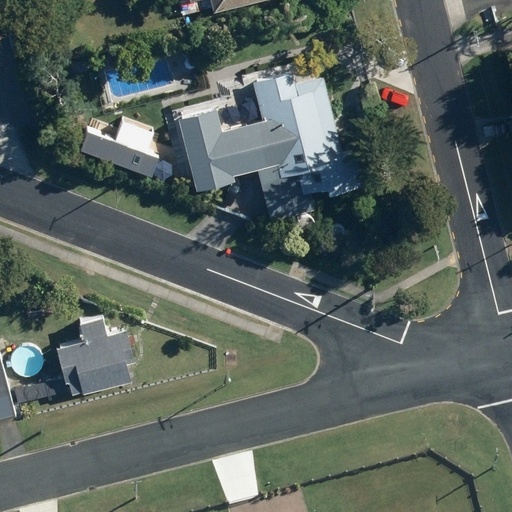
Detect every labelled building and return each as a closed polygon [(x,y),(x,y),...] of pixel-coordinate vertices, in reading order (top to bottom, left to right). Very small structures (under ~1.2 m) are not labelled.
[(182,0),(181,0),(184,13),(214,5),(215,9),(250,0),(182,0)] [(296,80),(294,70),(254,79),(263,119),(227,127),(223,108),(174,120),(192,198),(237,187),(234,175),(257,170),(270,221),(317,210),(312,187),(331,183),(333,189),(365,182),(357,149),(345,152),(326,73),(296,80)] [(357,127),(351,126),(346,130),(346,135),(349,141),(355,142),(360,138),(361,132),(357,127)] [(110,330),(105,313),(80,319),(86,337),(57,346),(66,374),(16,388),(20,400),(55,390),(56,393),(72,388),(73,391),(84,388),(85,391),(131,377),(127,362),(137,359),(127,326),(110,330)] [(0,417),(17,413),(0,351),(0,417)]
